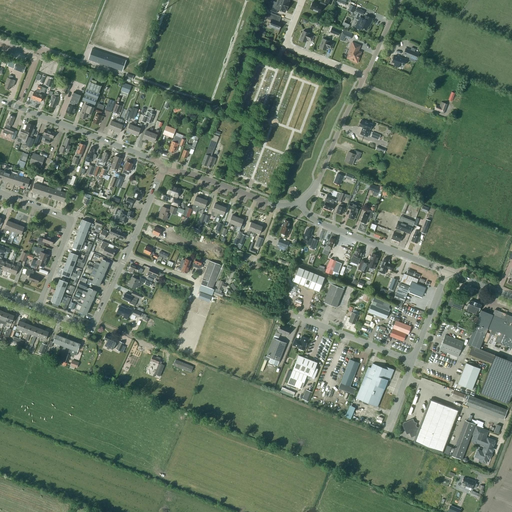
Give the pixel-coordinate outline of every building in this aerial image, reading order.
[(286,10),(288,6),(277,2),(275,8),(270,7),(269,10),(277,13),(278,10),(285,12),(286,10)] [(312,2),(310,9),(320,12),(322,6),(325,7),(326,4),(320,2),(319,5),(312,2)] [(358,20),(355,27),(360,30),(361,28),(367,30),(369,24),(370,25),(373,18),(366,15),(364,19),(360,17),(361,15),(358,13),(355,19),(358,20)] [(276,17),(268,14),(267,19),(271,21),(269,26),(279,30),(282,23),(275,21),(276,17)] [(309,33),(303,31),(299,40),(306,42),(307,39),(312,41),(314,36),(309,34),(309,33)] [(342,32),(339,39),(344,41),(345,37),(350,39),(352,35),(342,32)] [(331,49),(334,43),(329,41),(323,39),(319,48),(325,50),(327,47),(331,49)] [(358,51),(360,46),(352,43),(350,48),(351,49),(348,58),(353,60),(352,61),(357,63),(359,58),(358,57),(360,52),(358,51)] [(406,48),(403,55),(416,60),(419,54),(406,48)] [(109,54),(92,49),(88,59),(122,71),(125,62),(108,57),(109,54)] [(404,65),(404,64),(406,60),(402,58),(401,59),(394,56),(392,62),(395,63),(394,65),(398,67),(400,63),(404,65)] [(7,65),(14,68),(14,69),(23,73),(26,66),(16,62),(16,63),(9,60),(7,65)] [(99,81),(100,80),(98,79),(99,76),(93,74),(87,88),(83,100),(86,101),(82,113),(81,117),(85,118),(86,115),(87,112),(91,114),(99,93),(99,92),(101,87),(96,84),(97,81),(99,81)] [(9,78),(7,77),(4,85),(5,85),(4,87),(9,89),(10,87),(11,87),(12,85),(14,86),(16,81),(12,79),(13,76),(10,75),(9,78)] [(123,83),(120,91),(128,94),(131,86),(123,83)] [(31,98),(36,100),(41,86),(38,85),(36,91),(37,91),(36,92),(34,91),(31,98)] [(46,88),(41,86),(36,100),(41,101),(46,88)] [(70,101),(66,111),(74,114),(77,104),(81,94),(74,91),(70,101)] [(59,97),(57,97),(58,94),(55,92),(54,95),(53,95),(50,102),(51,103),(50,105),(55,107),(55,104),(56,105),(59,97)] [(111,111),(114,100),(108,99),(105,110),(111,111)] [(439,111),(439,112),(443,114),(447,104),(441,102),(440,106),(436,105),(435,109),(439,111)] [(96,113),(93,122),(99,124),(100,121),(101,121),(103,116),(100,115),(101,113),(103,110),(104,106),(99,103),(97,108),(96,111),(97,112),(97,114),(96,113)] [(119,114),(122,106),(116,103),(113,112),(119,114)] [(129,117),(134,119),(138,109),(133,107),(129,117)] [(148,117),(146,121),(151,123),(154,115),(150,113),(149,116),(148,116),(148,117)] [(5,126),(4,129),(3,132),(8,134),(9,133),(12,134),(14,129),(10,128),(11,125),(12,126),(15,117),(10,115),(8,119),(7,119),(6,123),(7,124),(6,126),(5,126)] [(115,130),(118,123),(119,118),(117,117),(115,122),(112,120),(109,128),(115,130)] [(121,124),(118,123),(115,130),(120,132),(123,125),(123,124),(125,121),(122,120),(121,124)] [(363,127),(360,134),(367,137),(369,131),(370,131),(372,124),(365,121),(365,122),(361,120),(359,126),(363,127)] [(135,126),(137,122),(135,121),(133,125),(130,124),(127,131),(132,133),(135,126)] [(25,131),(24,133),(20,131),(18,137),(19,137),(22,139),(26,140),(28,135),(32,136),(32,134),(33,134),(35,129),(33,128),(34,125),(28,123),(25,131)] [(139,127),(135,126),(132,133),(138,135),(141,128),(142,124),(140,123),(139,127)] [(163,133),(172,137),(176,129),(166,125),(163,133)] [(143,137),(149,139),(152,132),(153,128),(151,127),(149,131),(146,130),(143,137)] [(43,135),(46,136),(45,139),(44,141),(49,143),(49,141),(51,138),(53,139),(55,133),(45,129),(43,135)] [(155,142),(158,134),(157,134),(159,130),(157,129),(155,133),(152,132),(149,139),(155,142)] [(380,135),(373,132),(370,137),(378,140),(380,135)] [(172,141),(169,148),(170,149),(169,151),(174,153),(174,150),(176,151),(177,148),(176,148),(178,144),(183,146),(185,140),(186,136),(183,135),(182,138),(175,135),(173,141),(172,141)] [(195,136),(194,139),(191,146),(188,144),(186,150),(184,149),(182,156),(187,158),(188,153),(189,153),(191,148),(194,150),(198,137),(195,136)] [(25,145),(31,147),(34,139),(28,137),(25,145)] [(71,145),(70,145),(72,139),(67,137),(63,146),(62,145),(60,151),(61,152),(61,153),(62,154),(62,153),(63,153),(64,151),(68,152),(71,145)] [(211,140),(203,160),(202,164),(211,167),(212,165),(213,166),(216,158),(215,157),(212,156),(217,142),(211,140)] [(80,143),(76,152),(78,152),(77,154),(76,154),(75,157),(74,157),(73,160),(72,162),(77,164),(79,160),(80,156),(81,156),(85,145),(80,143)] [(93,154),(96,148),(91,147),(88,154),(87,154),(85,160),(86,160),(90,162),(91,158),(94,159),(95,159),(96,156),(96,155),(93,154)] [(352,164),(354,160),(355,158),(359,159),(361,153),(354,150),(353,154),(348,152),(345,160),(344,162),(352,164)] [(96,165),(92,175),(95,176),(100,166),(103,167),(104,165),(106,160),(107,160),(108,157),(107,157),(109,153),(105,152),(101,160),(101,161),(98,159),(96,165)] [(41,167),(45,157),(33,153),(29,163),(41,167)] [(119,167),(121,163),(120,163),(122,159),(119,158),(119,157),(115,155),(112,164),(113,164),(111,170),(115,172),(117,166),(119,167)] [(124,168),(123,172),(126,173),(127,170),(130,171),(130,170),(131,170),(132,170),(133,167),(132,167),(131,166),(133,163),(127,161),(126,165),(125,164),(123,168),(124,168)] [(4,171),(2,180),(8,182),(11,173),(4,171)] [(11,173),(8,182),(14,184),(17,175),(11,173)] [(345,176),(337,173),(334,183),(339,185),(341,180),(344,181),(345,177),(351,180),(353,176),(346,173),(345,176)] [(17,175),(14,184),(21,186),(24,177),(17,175)] [(24,177),(21,186),(27,188),(30,179),(24,177)] [(35,183),(32,192),(39,194),(42,185),(35,183)] [(371,184),(369,189),(373,191),(372,194),(376,196),(378,193),(380,187),(371,184)] [(42,185),(39,194),(45,196),(48,187),(42,185)] [(174,199),(173,198),(171,204),(178,206),(180,201),(176,200),(180,189),(170,185),(167,193),(175,196),(174,199)] [(48,187),(45,196),(52,198),(54,189),(48,187)] [(54,189),(52,198),(58,200),(61,191),(57,190),(58,188),(55,187),(54,189)] [(135,191),(133,198),(139,200),(141,198),(142,198),(144,193),(142,193),(143,191),(138,189),(137,192),(135,191)] [(61,191),(58,200),(65,202),(67,193),(61,191)] [(333,203),(334,202),(336,202),(340,193),(337,192),(335,197),(327,194),(324,202),(325,203),(323,208),(331,211),(333,204),(333,203)] [(202,198),(196,196),(193,203),(194,204),(192,208),(194,209),(194,210),(194,211),(196,211),(197,211),(197,210),(199,206),(202,198)] [(207,200),(202,198),(199,206),(197,210),(200,211),(201,207),(205,208),(207,200)] [(215,212),(218,213),(221,205),(215,203),(212,211),(213,211),(211,215),(213,216),(215,212)] [(354,219),(355,216),(359,206),(350,203),(348,208),(351,210),(348,217),(354,219)] [(344,205),(340,204),(339,206),(338,206),(336,213),(341,215),(344,208),(343,208),(344,205)] [(218,213),(216,217),(219,218),(220,214),(224,215),(226,207),(221,205),(218,213)] [(170,209),(162,206),(160,212),(161,213),(159,217),(166,220),(169,212),(175,215),(176,212),(177,209),(171,206),(170,209)] [(183,215),(189,217),(192,209),(186,206),(183,215)] [(128,213),(120,210),(118,216),(116,215),(115,219),(126,223),(128,218),(132,219),(133,215),(132,214),(133,212),(129,210),(128,213)] [(364,213),(361,222),(366,224),(368,218),(370,219),(373,211),(368,210),(366,214),(364,213)] [(232,223),(235,224),(238,217),(232,215),(229,222),(228,227),(230,228),(232,223)] [(395,232),(394,231),(391,239),(399,242),(402,234),(400,233),(401,230),(410,234),(413,226),(415,221),(400,215),(395,228),(397,229),(395,232)] [(236,230),(237,225),(241,227),(243,219),(238,217),(235,224),(233,229),(236,230)] [(83,219),(81,225),(88,228),(89,226),(93,227),(94,224),(90,223),(90,222),(83,219)] [(430,221),(426,219),(421,232),(426,234),(430,221)] [(7,229),(10,230),(13,222),(7,220),(4,228),(5,228),(3,232),(6,233),(7,229)] [(281,233),(288,235),(290,228),(288,227),(290,221),(285,220),(284,223),(283,223),(280,232),(281,233)] [(10,230),(9,234),(11,235),(13,231),(16,232),(18,224),(13,222),(10,230)] [(251,230),(254,232),(257,224),(251,222),(248,229),(249,230),(247,234),(249,235),(251,230)] [(18,224),(16,232),(14,236),(17,237),(18,233),(22,234),(24,227),(18,224)] [(263,226),(257,224),(254,232),(252,236),(255,237),(256,233),(260,234),(263,226)] [(78,230),(86,233),(89,234),(90,232),(87,231),(88,228),(81,225),(78,230)] [(160,236),(161,234),(160,234),(162,229),(155,226),(152,233),(160,236)] [(123,239),(125,234),(120,232),(121,230),(121,229),(118,228),(117,229),(117,230),(112,228),(109,233),(114,235),(123,239)] [(307,240),(306,244),(310,246),(309,248),(314,249),(318,239),(313,237),(313,238),(311,237),(312,234),(311,234),(312,230),(308,228),(307,230),(306,230),(303,239),(307,240)] [(86,233),(78,230),(76,236),(84,239),(86,233)] [(192,240),(194,235),(183,231),(181,236),(192,240)] [(44,245),(45,242),(52,245),(55,238),(45,235),(44,239),(39,237),(37,243),(44,245)] [(171,243),(173,238),(166,235),(164,240),(171,243)] [(84,239),(76,236),(74,241),(82,244),(85,245),(86,243),(83,242),(84,239)] [(261,247),(264,239),(259,237),(256,245),(261,247)] [(289,242),(279,238),(277,244),(287,248),(289,242)] [(335,245),(334,245),(336,240),(335,240),(335,239),(334,239),(333,239),(330,238),(328,243),(327,245),(326,245),(324,250),(329,252),(331,247),(333,248),(334,246),(334,247),(335,245)] [(82,244),(74,241),(72,247),(80,250),(81,247),(84,248),(85,245),(82,244)] [(109,244),(103,241),(100,247),(104,249),(102,254),(112,258),(116,250),(108,247),(109,244)] [(152,251),(153,249),(146,245),(143,252),(151,255),(152,254),(153,254),(154,252),(152,251)] [(49,255),(43,252),(44,249),(38,246),(36,252),(40,254),(38,257),(47,260),(49,255)] [(359,260),(363,250),(362,250),(362,249),(360,249),(357,248),(354,255),(353,255),(352,258),(352,257),(350,261),(358,264),(359,260)] [(23,252),(20,260),(25,262),(28,254),(23,252)] [(77,258),(78,255),(70,252),(68,258),(76,261),(76,260),(80,262),(81,259),(77,258)] [(371,262),(369,267),(375,269),(376,264),(378,260),(377,260),(379,256),(372,253),(369,261),(371,262)] [(45,266),(47,260),(38,257),(37,260),(33,259),(31,265),(37,267),(39,264),(45,266)] [(200,264),(202,259),(195,257),(193,264),(194,266),(199,268),(201,267),(202,264),(200,264)] [(10,262),(6,261),(3,270),(9,272),(12,263),(13,264),(14,260),(12,258),(10,262)] [(74,266),(76,261),(68,258),(66,263),(74,266)] [(325,272),(332,275),(337,261),(330,258),(325,272)] [(380,266),(381,266),(379,272),(385,274),(387,268),(392,270),(394,265),(388,263),(389,260),(384,258),(383,262),(381,261),(380,266)] [(95,264),(99,266),(106,269),(109,262),(102,259),(100,264),(96,262),(95,264)] [(187,273),(189,266),(188,266),(190,261),(185,259),(185,260),(182,259),(179,266),(183,267),(181,271),(187,273)] [(201,284),(212,288),(221,265),(210,260),(201,284)] [(17,265),(13,264),(12,263),(9,272),(16,274),(19,266),(19,267),(21,262),(18,261),(17,265)] [(72,271),(74,266),(66,263),(64,268),(72,271)] [(134,270),(141,273),(143,269),(131,264),(130,268),(129,271),(132,273),(134,270)] [(93,270),(97,271),(104,275),(106,269),(99,266),(98,269),(94,268),(93,270)] [(325,278),(298,267),(293,280),(319,291),(325,278)] [(34,270),(28,268),(26,274),(30,275),(28,279),(38,283),(40,277),(33,274),(34,270)] [(64,268),(62,274),(70,277),(71,274),(76,276),(77,273),(72,271),(64,268)] [(156,276),(158,272),(149,268),(147,272),(156,276)] [(418,277),(419,274),(415,272),(415,271),(408,269),(407,273),(418,277)] [(90,275),(94,277),(101,280),(104,275),(97,271),(95,275),(91,273),(90,275)] [(407,291),(421,297),(425,287),(416,283),(418,279),(404,273),(400,283),(394,298),(403,302),(407,291)] [(91,283),(92,282),(99,286),(101,280),(94,277),(92,281),(88,279),(87,281),(91,283)] [(150,286),(151,282),(146,280),(139,277),(138,279),(132,277),(128,286),(135,289),(136,285),(139,286),(140,286),(141,286),(142,282),(150,286)] [(331,283),(331,284),(323,302),(336,308),(345,285),(330,278),(328,282),(331,283)] [(392,294),(398,280),(393,278),(388,288),(390,288),(388,293),(392,294)] [(60,279),(58,285),(65,288),(68,289),(69,286),(66,285),(68,282),(60,279)] [(226,285),(223,284),(224,282),(220,280),(217,289),(215,288),(214,290),(213,293),(222,296),(223,294),(221,293),(223,287),(225,288),(226,285)] [(78,286),(86,289),(88,284),(80,281),(78,286)] [(58,285),(56,290),(63,293),(65,288),(58,285)] [(82,293),(86,295),(93,298),(96,291),(89,288),(87,292),(83,291),(82,293)] [(61,299),(63,293),(56,290),(53,296),(61,299)] [(125,293),(123,299),(130,302),(129,303),(135,305),(138,297),(141,298),(142,295),(133,291),(131,296),(125,293)] [(449,300),(447,304),(451,306),(460,310),(464,300),(451,294),(449,300)] [(80,299),(84,300),(91,303),(93,298),(86,295),(85,298),(81,297),(80,299)] [(59,304),(61,299),(53,296),(51,301),(59,304)] [(374,296),(368,312),(386,319),(390,309),(389,309),(389,308),(383,305),(385,300),(374,296)] [(77,304),(81,306),(88,309),(91,303),(84,300),(82,304),(78,302),(77,304)] [(468,306),(466,310),(471,312),(471,311),(472,312),(477,314),(478,311),(481,305),(476,303),(477,303),(474,302),(470,300),(467,306),(468,306)] [(131,309),(128,307),(127,308),(120,305),(116,313),(124,317),(124,318),(127,319),(131,309)] [(79,312),(79,311),(86,314),(88,309),(81,306),(80,310),(75,308),(75,310),(79,312)] [(2,319),(6,321),(9,313),(2,310),(0,315),(0,322),(1,323),(2,319)] [(352,312),(348,322),(355,324),(358,315),(355,313),(356,311),(353,310),(352,313),(352,312)] [(468,344),(472,346),(469,354),(491,363),(480,393),(508,404),(511,397),(511,361),(479,349),(482,341),(494,345),(495,342),(511,348),(511,347),(511,316),(494,310),(492,315),(481,310),(478,317),(476,324),(468,344)] [(6,321),(5,323),(7,324),(8,322),(11,323),(14,315),(9,313),(6,321)] [(407,334),(410,326),(398,321),(399,318),(395,317),(394,321),(395,321),(393,328),(390,336),(403,341),(406,333),(407,334)] [(18,331),(19,329),(22,330),(25,322),(19,320),(15,330),(18,331)] [(25,322),(22,330),(21,332),(24,333),(25,331),(28,333),(31,325),(25,322)] [(37,327),(31,325),(28,333),(26,340),(28,341),(31,334),(34,335),(37,327)] [(288,335),(290,329),(280,325),(280,327),(279,326),(279,327),(278,331),(288,335)] [(39,337),(42,329),(37,327),(34,335),(31,343),(28,351),(30,352),(33,344),(36,336),(39,337)] [(42,329),(39,337),(39,339),(42,340),(42,338),(46,339),(49,332),(42,329)] [(113,350),(115,345),(118,339),(114,337),(114,338),(106,334),(104,339),(107,340),(105,346),(113,350)] [(56,348),(58,348),(60,344),(63,337),(56,335),(54,342),(58,343),(56,348)] [(464,342),(445,335),(439,350),(458,357),(464,342)] [(292,345),(297,347),(304,350),(309,339),(302,336),(300,341),(295,339),(292,345)] [(65,351),(66,346),(69,339),(63,337),(60,344),(64,346),(63,350),(65,351)] [(269,362),(277,366),(286,343),(273,338),(266,356),(264,356),(263,358),(269,361),(269,362)] [(70,353),(72,349),(75,341),(69,339),(66,346),(65,351),(68,352),(70,353)] [(76,355),(78,351),(77,351),(80,343),(75,341),(72,349),(70,353),(76,355)] [(306,356),(303,357),(298,355),(287,383),(301,389),(306,378),(310,380),(311,377),(317,363),(307,359),(306,356)] [(156,357),(152,356),(151,360),(158,363),(161,364),(162,362),(159,361),(160,358),(156,356),(156,357)] [(174,365),(191,372),(193,366),(176,359),(174,365)] [(356,389),(350,386),(359,363),(350,359),(340,383),(341,383),(338,388),(354,395),(356,389)] [(70,365),(76,368),(79,362),(72,360),(70,365)] [(145,370),(148,372),(147,373),(152,375),(157,365),(151,363),(150,366),(147,364),(145,370)] [(394,370),(384,366),(384,368),(372,363),(371,368),(368,367),(356,398),(377,407),(388,380),(389,381),(394,370)] [(458,384),(472,389),(480,368),(466,363),(458,384)] [(308,401),(311,391),(306,389),(303,399),(308,401)] [(463,401),(465,394),(454,390),(451,396),(463,401)] [(504,418),(507,408),(468,395),(465,405),(504,418)] [(418,427),(416,428),(415,425),(416,423),(414,423),(413,421),(411,420),(404,423),(403,425),(407,432),(408,433),(409,433),(411,437),(415,435),(416,436),(414,442),(442,452),(458,410),(430,400),(419,428),(418,427)] [(349,405),(344,417),(349,419),(354,407),(349,405)] [(476,427),(473,435),(475,435),(472,441),(474,441),(473,442),(476,443),(476,442),(477,443),(478,442),(485,445),(482,452),(478,450),(475,456),(480,458),(479,460),(481,461),(481,462),(483,463),(484,462),(485,463),(487,458),(489,459),(489,457),(490,458),(491,455),(490,455),(491,453),(489,453),(492,445),(493,446),(494,443),(493,443),(494,441),(487,439),(487,440),(484,439),(487,431),(476,427)] [(476,488),(478,484),(475,483),(476,481),(470,479),(470,480),(468,479),(464,477),(462,482),(466,483),(465,485),(473,489),(474,487),(476,488)] [(481,494),(472,491),(470,495),(479,499),(481,494)]
